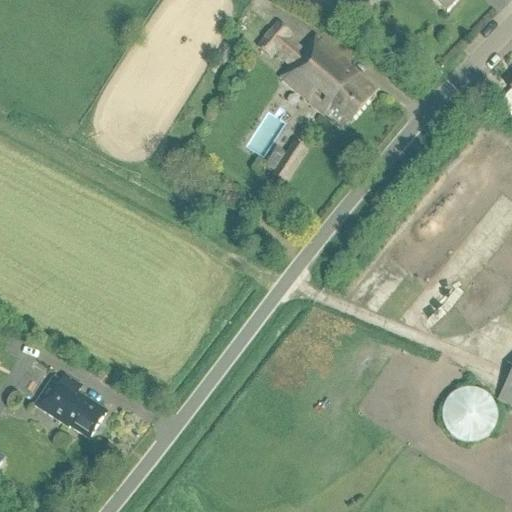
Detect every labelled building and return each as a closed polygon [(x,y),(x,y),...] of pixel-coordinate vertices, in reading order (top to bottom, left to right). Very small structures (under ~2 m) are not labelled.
[(428,0),(445,16),(460,0),(428,0)] [(257,50),(271,61),(273,58),(289,70),(279,82),(323,118),(324,117),(338,129),(346,119),(351,124),(376,93),(359,79),(353,80),(343,73),(348,68),(314,40),(303,53),(288,40),(290,37),(277,26),(257,50)] [(226,45),(217,61),(225,66),(235,50),(226,45)] [(308,154),(301,150),(308,139),(299,134),(292,145),(290,144),(284,156),(275,151),(262,172),(286,190),(308,154)] [(461,219),(457,215),(462,210),(452,201),(416,240),(430,253),(461,219)] [(398,295),(432,260),(414,243),(381,278),(398,295)] [(511,371),(497,402),(511,409),(511,371)] [(52,380),(33,409),(67,432),(68,431),(87,443),(106,415),(77,396),(82,389),(65,378),(61,386),(52,380)] [(495,420),(495,417),(495,415),(494,413),(494,410),(493,408),(492,406),(491,404),(490,402),(488,400),(487,398),(485,397),(483,395),(481,394),(479,393),(475,391),(472,391),(470,390),(468,390),(465,390),(463,391),(461,391),(458,392),(456,393),(454,394),(452,395),(450,397),(449,398),(447,400),(446,402),(444,404),(443,406),(442,408),(442,410),(441,412),(441,415),(441,417),(441,420),(441,422),(442,424),(442,426),(443,429),(444,431),(446,433),(447,434),(449,436),(450,438),(452,439),(454,441),(456,442),(458,443),(461,443),(463,444),(468,444),(470,444),(472,444),(475,443),(477,443),(479,442),(481,441),(483,439),(485,438),(487,436),(488,435),(490,433),(491,431),(492,429),(493,426),(494,424),(494,422),(495,420)]
